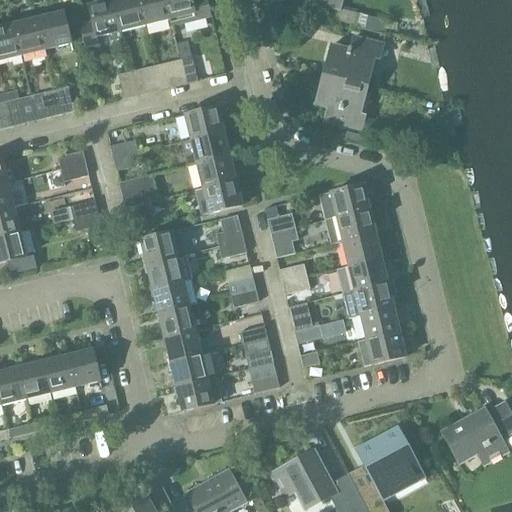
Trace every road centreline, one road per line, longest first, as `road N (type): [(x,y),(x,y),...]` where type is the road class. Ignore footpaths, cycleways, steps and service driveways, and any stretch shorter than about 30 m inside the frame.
road 1 (residential): [(156,453),(430,384),(446,366),(403,187),(386,170),(279,139),(239,0)]
road 2 (residential): [(156,453),(109,281),(0,307)]
road 3 (residential): [(0,493),(156,453)]
